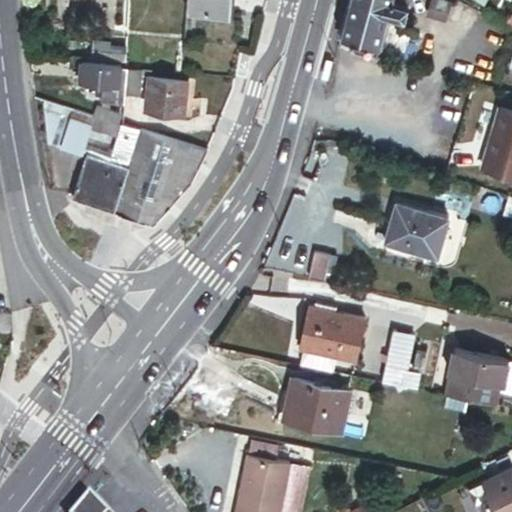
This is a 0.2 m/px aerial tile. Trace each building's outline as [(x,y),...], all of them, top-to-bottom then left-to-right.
[(228,0),(187,0),(186,11),(228,14),(228,0)] [(351,0),(342,34),(382,45),(389,21),(392,12),(395,0),(351,0)] [(407,3),(398,0),(395,0),(392,12),(408,17),(412,4),(407,3)] [(439,0),(435,13),(449,18),(453,4),(439,0)] [(389,21),(382,45),(405,55),(415,31),(389,21)] [(83,62),(81,82),(94,84),(118,87),(120,67),(120,66),(83,62)] [(92,96),(125,104),(125,94),(125,78),(125,68),(120,67),(118,87),(94,84),(92,96)] [(125,68),(125,78),(138,79),(137,95),(140,95),(141,69),(125,68)] [(160,114),(186,116),(189,80),(146,77),(144,113),(150,113),(149,119),(160,119),(160,114)] [(138,79),(125,78),(125,94),(137,95),(138,79)] [(60,146),(72,108),(44,100),(49,142),(60,146)] [(94,115),(119,123),(122,114),(97,106),(94,115)] [(88,126),(92,115),(72,108),(60,146),(80,153),(88,126)] [(511,111),(502,108),(484,168),(511,176),(511,111)] [(94,115),(92,115),(88,126),(118,135),(111,155),(121,158),(131,127),(123,124),(119,123),(94,115)] [(140,130),(131,127),(121,158),(124,159),(131,161),(140,130)] [(192,181),(203,160),(192,157),(195,146),(140,130),(131,161),(129,165),(114,212),(154,225),(192,181)] [(203,160),(208,150),(195,146),(192,157),(203,160)] [(72,199),(114,212),(129,165),(123,163),(87,152),(72,199)] [(396,207),(386,245),(437,259),(448,221),(396,207)] [(315,305),(309,303),(298,343),(306,345),(303,358),(335,366),(338,353),(353,357),(363,317),(340,311),(341,307),(316,301),(315,305)] [(391,329),(379,376),(413,385),(416,374),(403,371),(413,335),(391,329)] [(511,360),(447,345),(444,356),(452,358),(444,393),(496,404),(499,391),(511,394),(511,366),(510,366),(511,360)] [(298,392),(292,413),(341,425),(351,386),(296,372),(291,391),(298,392)] [(286,412),(292,413),(298,392),(291,391),(286,412)] [(280,511),(291,460),(248,452),(236,511),(280,511)] [(475,507),(482,503),(486,511),(511,511),(511,467),(467,490),(475,507)] [(107,511),(93,496),(79,511),(107,511)]
